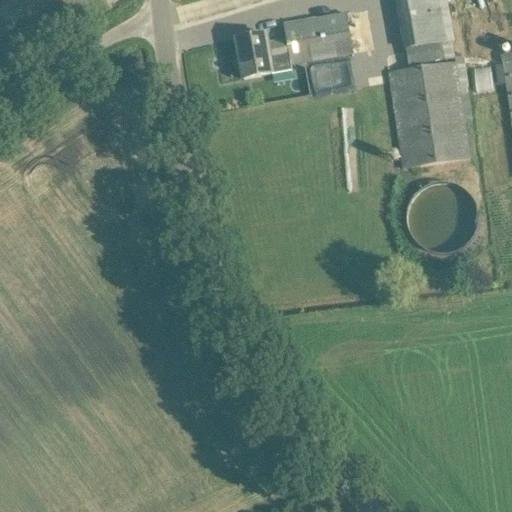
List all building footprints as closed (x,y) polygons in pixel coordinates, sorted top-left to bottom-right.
[(0,61),(92,0),(15,0),(0,10),(0,61)] [(455,65),(452,42),(444,0),(396,0),(406,51),(409,72),(389,75),(403,170),(470,160),(455,65)] [(291,66),(354,55),(347,15),(284,27),(286,42),(268,46),(266,35),(236,41),(244,81),(273,76),(271,61),(289,58),(291,66)] [(511,56),(503,57),(511,118),(511,56)] [(478,229),(478,223),(478,216),(476,210),(473,205),(470,199),(465,195),(460,191),(454,189),(448,187),(442,187),(436,187),(430,189),(424,191),(419,195),(414,199),(411,205),(408,210),(406,216),(406,223),(406,229),(408,235),(411,241),(414,246),(419,251),(424,254),(430,257),(436,258),(442,259),(448,258),(454,257),(460,254),(465,251),(470,246),(473,241),(476,235),(478,229)]
